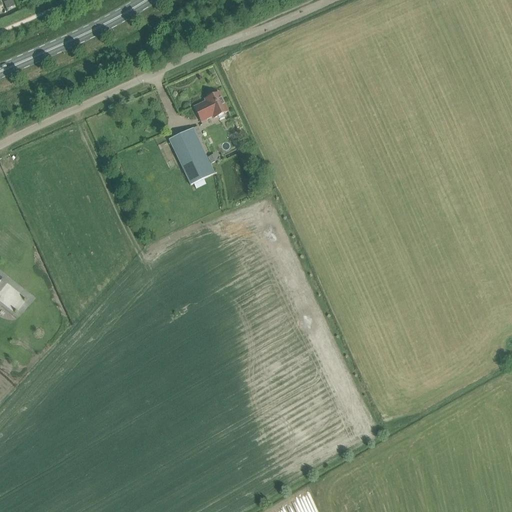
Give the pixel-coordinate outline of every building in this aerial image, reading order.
[(10,0),(4,3),(7,9),(15,6),(12,0),(10,0)] [(209,96),(208,98),(205,100),(206,102),(194,107),(201,122),(213,117),(214,119),(228,112),(219,93),(215,94),(214,94),(209,96)] [(169,140),(173,149),(191,186),(215,174),(193,129),(169,140)] [(111,153),(106,156),(108,162),(114,160),(111,153)] [(218,161),(217,160),(214,154),(208,158),(211,164),(218,161)] [(246,157),(250,165),(257,162),(254,154),(246,157)]
